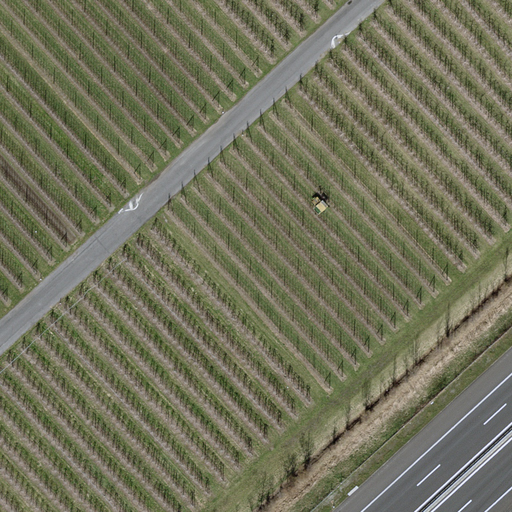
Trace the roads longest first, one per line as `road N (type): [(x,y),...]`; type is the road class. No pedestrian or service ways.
road 1 (unclassified): [(369,0),(0,337)]
road 2 (motorway): [(511,397),(387,511)]
